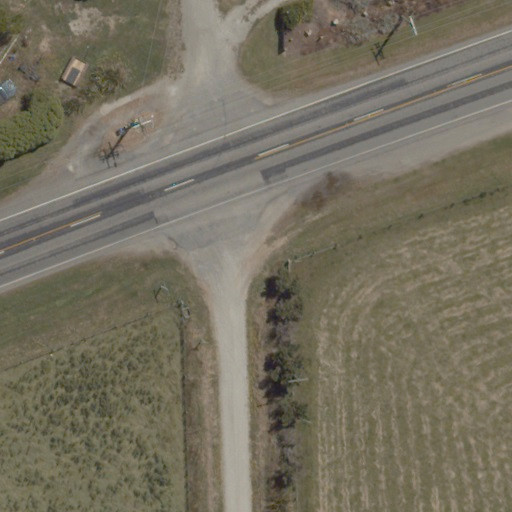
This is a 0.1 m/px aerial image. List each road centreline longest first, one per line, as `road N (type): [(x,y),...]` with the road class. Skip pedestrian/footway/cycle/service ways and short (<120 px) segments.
road 1 (residential): [(215,167),(235,511)]
road 2 (secondary): [(215,167),(511,64)]
road 3 (secondary): [(0,248),(215,167)]
road 4 (unclassified): [(196,0),(215,167)]
